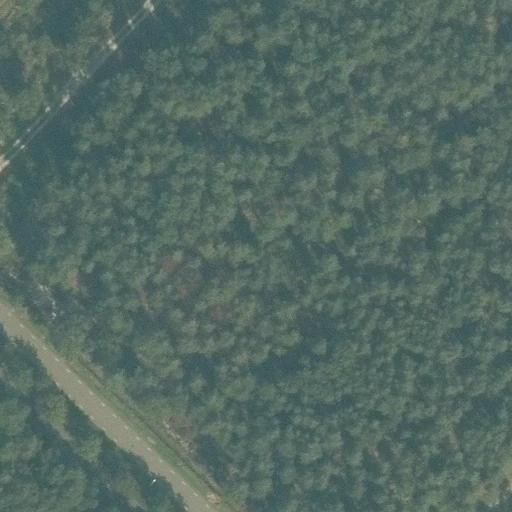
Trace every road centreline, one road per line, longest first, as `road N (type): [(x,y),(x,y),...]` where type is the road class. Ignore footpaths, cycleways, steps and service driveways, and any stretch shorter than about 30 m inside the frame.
road 1 (tertiary): [(194,511),(0,324)]
road 2 (track): [(151,0),(0,164)]
